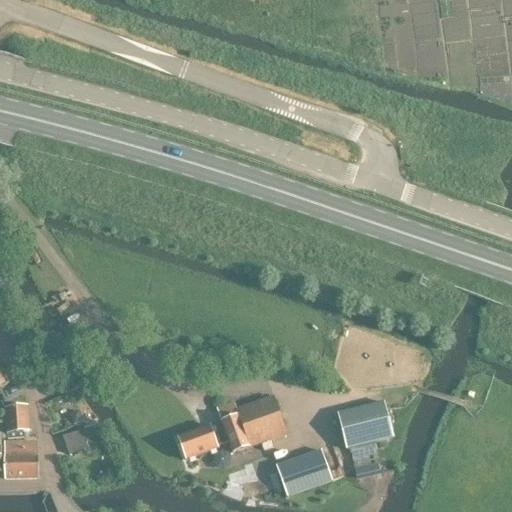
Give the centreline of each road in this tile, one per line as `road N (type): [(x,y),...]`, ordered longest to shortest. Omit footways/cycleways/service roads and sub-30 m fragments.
road 1 (primary): [(511,270),(155,151),(0,110)]
road 2 (unclassified): [(383,185),(383,159),(360,135),(0,2)]
road 3 (tertiary): [(383,185),(0,69)]
road 4 (residential): [(68,511),(53,482),(32,385),(0,326)]
road 5 (tertiary): [(511,231),(383,185)]
